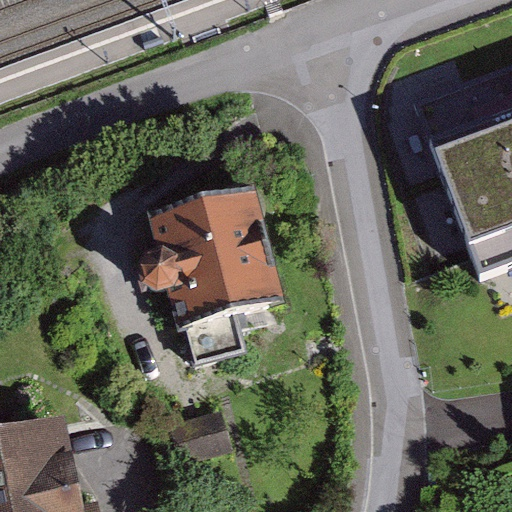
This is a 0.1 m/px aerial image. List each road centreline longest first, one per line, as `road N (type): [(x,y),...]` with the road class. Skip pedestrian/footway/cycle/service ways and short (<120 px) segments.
road 1 (residential): [(388,511),(398,435),(323,37)]
road 2 (residential): [(0,152),(323,37)]
